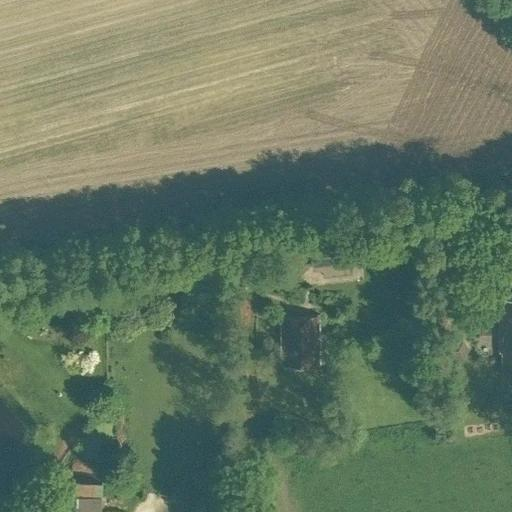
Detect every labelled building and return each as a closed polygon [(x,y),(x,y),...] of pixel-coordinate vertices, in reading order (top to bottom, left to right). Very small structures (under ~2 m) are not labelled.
[(447,227),(448,282),(475,281),(474,227),(447,227)] [(324,277),(351,274),(350,261),(359,259),(357,241),(310,246),(313,270),(323,269),(324,277)] [(251,286),(251,258),(236,258),(237,287),(251,286)] [(511,298),(499,299),(499,353),(503,353),(503,377),(511,376),(511,298)] [(312,359),(319,359),(319,316),(282,316),(282,365),(312,365),(312,359)] [(313,400),(312,375),(296,376),(298,401),(313,400)] [(101,511),(102,495),(65,494),(64,511),(101,511)]
